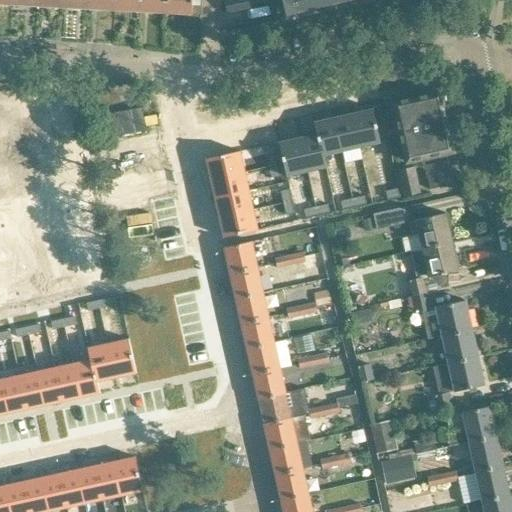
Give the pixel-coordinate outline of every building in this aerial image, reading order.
[(62,0),(62,8),(87,9),(87,0),(62,0)] [(87,0),(87,9),(114,11),(114,0),(87,0)] [(114,0),(114,11),(140,12),(140,0),(114,0)] [(140,0),(140,12),(166,13),(166,0),(140,0)] [(166,0),(166,13),(192,15),(193,0),(166,0)] [(193,0),(192,15),(201,15),(202,0),(193,0)] [(236,0),(228,0),(224,1),(227,13),(239,10),(236,0)] [(297,12),(294,0),(271,0),(275,17),(297,12)] [(317,7),(315,0),(294,0),(297,12),(298,12),(317,7)] [(453,151),(447,124),(440,93),(395,103),(408,161),(453,151)] [(373,109),(352,114),(360,147),(381,143),(373,109)] [(352,114),(334,118),(342,151),(360,147),(352,114)] [(334,118),(315,122),(317,134),(319,133),(320,138),(324,155),(342,151),(334,118)] [(38,128),(0,136),(0,208),(47,198),(39,158),(44,157),(38,128)] [(317,134),(300,138),(308,171),(327,167),(324,155),(320,138),(319,133),(317,134)] [(300,138),(279,142),(287,176),(308,171),(300,138)] [(240,151),(207,159),(211,180),(245,172),(240,151)] [(277,164),(274,153),(266,154),(269,166),(277,164)] [(454,185),(448,159),(447,159),(447,161),(425,165),(430,190),(452,185),(453,185),(454,185)] [(280,176),(277,164),(269,166),(272,178),(280,176)] [(420,193),(414,167),(399,170),(404,197),(420,193)] [(245,172),(211,180),(216,198),(249,191),(245,172)] [(399,188),(387,191),(389,199),(401,196),(399,188)] [(292,201),(289,189),(281,191),(283,203),(292,201)] [(249,191),(216,198),(220,217),(253,210),(249,191)] [(364,196),(352,199),(354,206),(366,204),(364,196)] [(352,199),(341,201),(343,209),(354,206),(352,199)] [(294,213),(292,201),(283,203),(286,215),(294,213)] [(328,204),(316,207),(318,215),(329,212),(328,204)] [(316,207),(304,209),(306,217),(318,215),(316,207)] [(420,234),(423,249),(452,242),(446,213),(410,222),(407,207),(374,214),(377,230),(409,222),(412,236),(420,234)] [(253,210),(220,217),(224,237),(258,229),(253,210)] [(89,212),(50,220),(55,246),(94,237),(89,212)] [(94,237),(55,246),(61,270),(100,262),(94,237)] [(225,247),(230,272),(257,266),(251,241),(225,247)] [(452,242),(423,249),(429,276),(408,281),(411,295),(448,286),(445,273),(459,270),(452,242)] [(303,252),(289,256),(292,267),(304,264),(306,263),(305,259),(303,252)] [(292,267),(289,256),(275,259),(277,270),(292,267)] [(322,256),(309,259),(312,271),(324,268),(322,256)] [(100,262),(61,270),(66,296),(105,287),(100,262)] [(230,272),(236,297),(262,291),(257,266),(230,272)] [(329,290),(314,294),(317,306),(332,303),(329,290)] [(236,297),(242,322),(268,317),(262,291),(236,297)] [(410,303),(408,304),(410,312),(428,308),(426,297),(425,292),(411,295),(408,295),(410,303)] [(110,298),(99,300),(100,308),(112,306),(110,298)] [(99,300),(87,303),(88,311),(100,308),(99,300)] [(427,339),(442,336),(442,335),(471,329),(465,301),(436,307),(437,315),(424,318),(429,338),(427,338),(427,339)] [(315,303),(301,307),(303,316),(317,313),(315,303)] [(303,316),(301,307),(287,310),(289,320),(303,316)] [(75,316),(63,319),(65,327),(77,324),(75,316)] [(242,322),(247,348),(274,342),(268,317),(242,322)] [(63,319),(51,322),(53,330),(65,327),(63,319)] [(39,324),(27,327),(29,335),(41,332),(39,324)] [(27,327),(16,329),(17,337),(29,335),(27,327)] [(442,335),(442,336),(448,364),(478,357),(471,329),(442,335)] [(10,331),(0,332),(0,341),(11,339),(10,331)] [(129,339),(108,344),(115,377),(136,373),(129,339)] [(247,348),(253,373),(279,367),(274,342),(247,348)] [(108,344),(88,348),(91,360),(93,371),(95,370),(98,381),(115,377),(108,344)] [(326,353),(312,357),(314,367),(328,363),(326,353)] [(314,367),(312,357),(297,360),(299,370),(314,367)] [(478,357),(448,364),(454,392),(484,385),(478,357)] [(91,360),(73,364),(80,397),(100,393),(98,381),(95,370),(93,371),(91,360)] [(73,364),(55,368),(62,401),(80,397),(73,364)] [(357,366),(361,384),(374,381),(370,364),(357,366)] [(253,373),(259,399),(285,394),(279,367),(253,373)] [(55,368),(37,372),(45,405),(62,401),(55,368)] [(37,372),(19,375),(27,409),(45,405),(37,372)] [(19,375),(2,379),(9,413),(27,409),(19,375)] [(2,379),(0,379),(0,414),(9,413),(2,379)] [(259,399),(265,424),(301,416),(302,416),(309,414),(308,410),(304,390),(285,394),(259,399)] [(434,395),(437,411),(450,408),(447,392),(434,395)] [(336,404),(322,407),(324,415),(338,411),(337,409),(358,404),(356,395),(335,400),(336,404)] [(449,447),(470,442),(469,441),(496,435),(489,406),(463,412),(466,427),(445,432),(449,447)] [(324,415),(322,407),(308,410),(309,414),(310,418),(324,415)] [(265,424),(270,449),(308,441),(302,416),(301,416),(265,424)] [(398,450),(391,421),(370,426),(377,455),(398,450)] [(469,441),(470,442),(476,471),(502,465),(496,435),(469,441)] [(436,450),(434,439),(414,444),(416,454),(436,450)] [(276,475),(302,469),(314,466),(308,441),(270,449),(276,475)] [(349,453),(335,456),(337,468),(352,464),(349,453)] [(337,468),(335,456),(320,460),(322,471),(337,468)] [(135,457),(114,461),(122,495),(143,490),(135,457)] [(383,462),(388,484),(404,480),(398,459),(383,462)] [(114,461),(96,466),(103,499),(122,495),(114,461)] [(473,503),(483,501),(509,495),(502,465),(476,471),(467,473),(470,488),(473,503)] [(96,466),(78,469),(85,503),(103,499),(96,466)] [(78,469),(60,473),(67,507),(85,503),(78,469)] [(276,475),(282,500),(308,494),(302,469),(276,475)] [(456,471),(441,474),(444,485),(458,482),(456,471)] [(60,473),(42,477),(49,511),(67,507),(60,473)] [(444,485),(441,474),(427,477),(429,488),(444,485)] [(42,477),(24,481),(30,511),(44,511),(49,511),(42,477)] [(30,511),(24,481),(5,485),(11,511),(30,511)] [(11,511),(5,485),(0,486),(0,511),(11,511)] [(282,500),(284,511),(311,511),(308,494),(282,500)] [(483,501),(485,511),(511,511),(511,508),(509,495),(483,501)]
